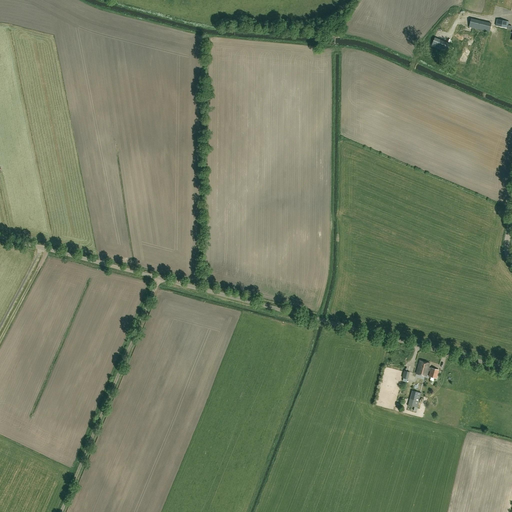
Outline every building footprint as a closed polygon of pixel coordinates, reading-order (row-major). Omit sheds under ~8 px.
[(489,32),(491,24),(471,19),(469,27),(489,32)] [(495,25),(507,28),(509,22),(497,19),(495,25)] [(447,52),(450,43),(435,37),(431,46),(447,52)] [(437,379),(439,370),(429,368),(430,364),(420,361),(416,374),(426,377),(428,371),(431,371),(429,377),(437,379)] [(417,408),(421,393),(412,391),(409,405),(417,408)]
